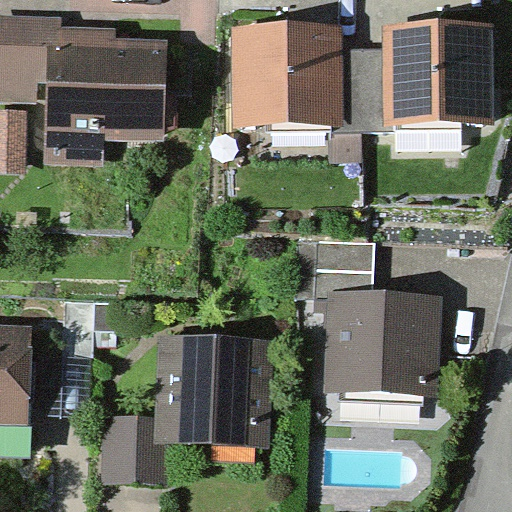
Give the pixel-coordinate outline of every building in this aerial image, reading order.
[(158,136),(160,47),(52,45),(53,25),(0,23),(0,99),(50,101),(49,160),(96,161),(97,134),(158,136)] [(486,30),(386,32),(388,123),(487,121),(486,30)] [(335,31),(234,33),(236,124),(337,122),(335,31)] [(29,112),(0,112),(0,181),(30,181),(29,112)] [(433,303),(331,299),(328,389),(430,392),(433,303)] [(23,333),(0,332),(0,419),(21,420),(23,333)] [(267,447),(269,343),(157,341),(156,420),(156,446),(170,446),(267,447)] [(156,446),(156,420),(101,419),(99,487),(169,488),(170,446),(156,446)]
